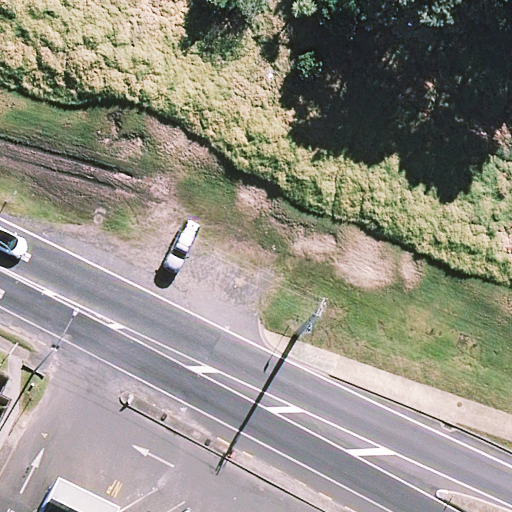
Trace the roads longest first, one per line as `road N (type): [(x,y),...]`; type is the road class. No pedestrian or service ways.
road 1 (secondary): [(0,269),(381,465)]
road 2 (secondary): [(381,465),(466,464),(511,485)]
